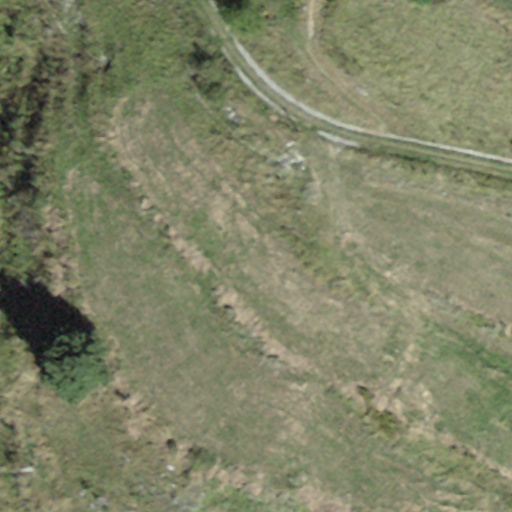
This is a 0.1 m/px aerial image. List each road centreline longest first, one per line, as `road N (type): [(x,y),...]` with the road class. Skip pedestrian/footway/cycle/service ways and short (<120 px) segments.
road 1 (track): [(195,0),(250,92),(326,127),(511,162)]
road 2 (track): [(398,141),(295,38),(278,0)]
